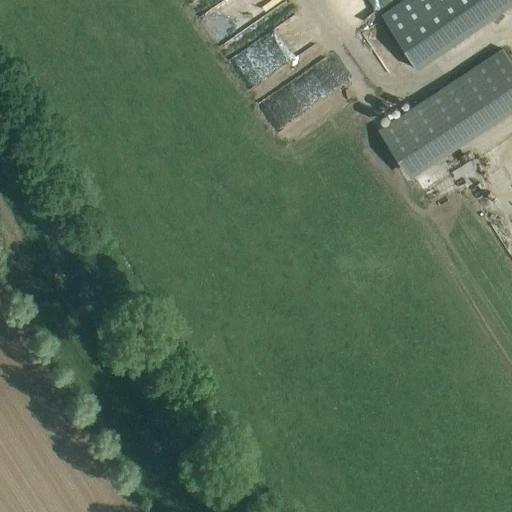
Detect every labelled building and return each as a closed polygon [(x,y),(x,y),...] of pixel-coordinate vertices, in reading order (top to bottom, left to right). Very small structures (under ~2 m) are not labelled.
[(217,39),(285,0),(223,0),(202,13),(217,39)] [(420,68),(511,11),(511,0),(401,0),(384,11),(420,68)] [(260,39),(269,52),(286,40),(296,54),(319,38),(300,11),(260,39)] [(511,65),(501,49),(378,130),(410,179),(511,111),(511,65)] [(278,133),(314,108),(294,78),(258,103),(278,133)]
